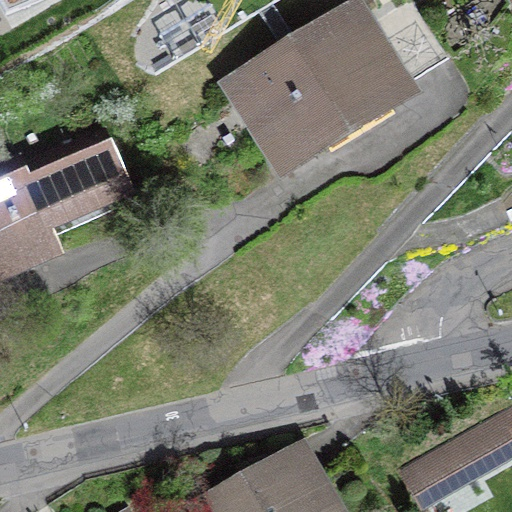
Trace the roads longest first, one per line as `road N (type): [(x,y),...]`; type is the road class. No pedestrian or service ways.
road 1 (residential): [(0,476),(453,369)]
road 2 (residential): [(453,369),(449,338),(460,310),(511,279)]
